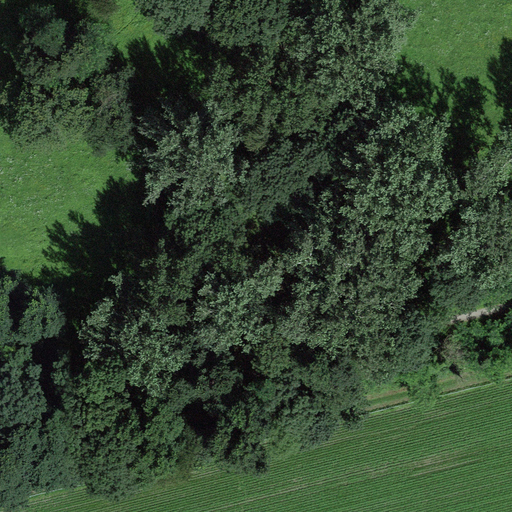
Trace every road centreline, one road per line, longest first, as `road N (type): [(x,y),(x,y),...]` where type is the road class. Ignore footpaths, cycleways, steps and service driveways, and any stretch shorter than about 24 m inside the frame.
road 1 (track): [(0,473),(511,339)]
road 2 (track): [(0,403),(511,275)]
